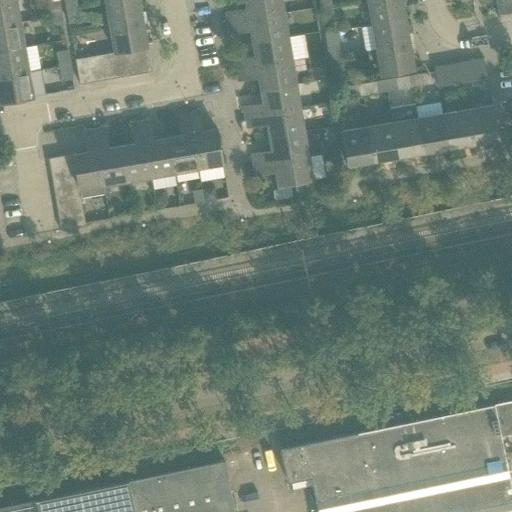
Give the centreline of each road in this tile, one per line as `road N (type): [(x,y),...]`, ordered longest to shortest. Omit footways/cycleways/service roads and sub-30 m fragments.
road 1 (unclassified): [(0,426),(511,319)]
road 2 (residential): [(171,0),(188,85),(0,119)]
